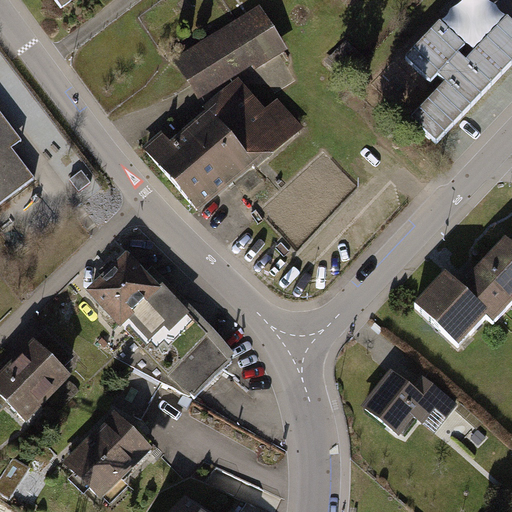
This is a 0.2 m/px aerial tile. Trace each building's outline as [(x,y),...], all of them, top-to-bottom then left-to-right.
[(65,0),(80,18),(102,0),(65,0)] [(267,19),(186,66),(210,108),(291,61),(267,19)] [(459,46),(434,23),(399,61),(426,86),(433,78),(441,85),(405,123),(430,146),(511,57),(511,30),(502,22),(460,67),(450,57),(459,46)] [(244,95),(164,165),(209,215),(258,172),(263,178),(306,140),(282,113),(270,124),(244,95)] [(0,205),(35,180),(12,150),(22,142),(0,113),(0,205)] [(82,172),(70,181),(80,194),(92,185),(82,172)] [(140,268),(123,250),(84,288),(117,322),(156,285),(140,268)] [(454,282),(427,311),(478,360),(511,324),(511,254),(471,297),(454,282)] [(144,264),(140,268),(156,285),(117,322),(130,335),(110,356),(188,395),(230,352),(213,330),(144,264)] [(45,332),(33,344),(63,372),(74,361),(45,332)] [(33,344),(0,377),(0,401),(29,428),(72,383),(63,372),(33,344)] [(403,378),(367,415),(399,445),(434,409),(403,378)] [(112,410),(59,461),(95,498),(148,447),(112,410)] [(26,466),(9,457),(0,471),(0,495),(6,499),(26,466)] [(199,511),(185,503),(176,511),(199,511)]
